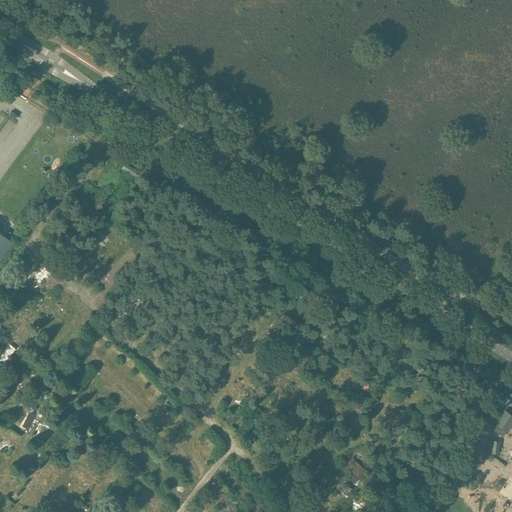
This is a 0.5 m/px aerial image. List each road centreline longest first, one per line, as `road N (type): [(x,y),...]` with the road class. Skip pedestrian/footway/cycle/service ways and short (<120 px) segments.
road 1 (tertiary): [(511,357),(0,28)]
road 2 (unknown): [(45,0),(140,73),(511,312)]
road 3 (residential): [(180,511),(232,443),(280,492)]
